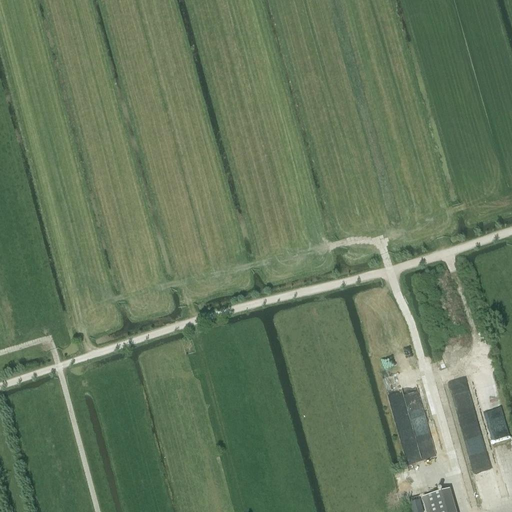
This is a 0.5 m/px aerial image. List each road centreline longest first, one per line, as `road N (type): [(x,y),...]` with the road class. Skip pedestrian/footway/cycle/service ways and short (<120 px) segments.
road 1 (track): [(0,386),(511,232)]
road 2 (track): [(390,273),(379,236),(92,305),(83,316),(95,356)]
road 3 (track): [(0,350),(54,346),(99,511)]
road 4 (track): [(379,236),(511,191)]
